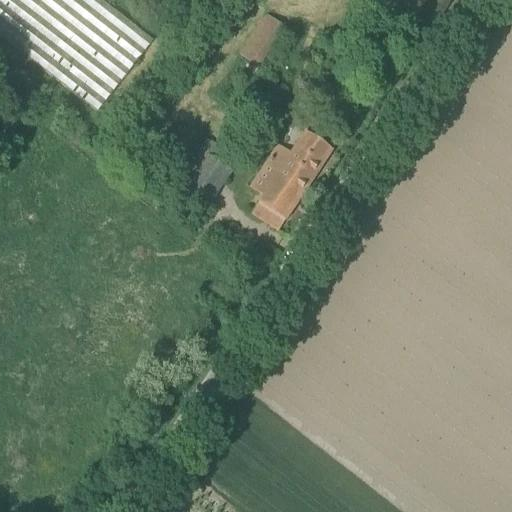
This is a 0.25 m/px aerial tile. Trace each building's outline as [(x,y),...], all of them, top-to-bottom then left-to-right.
[(0,0),(0,39),(97,115),(152,43),(97,0),(0,0)] [(258,70),(285,29),(265,16),(238,56),(246,61),(253,66),(258,70)] [(262,196),(250,215),(277,233),(332,152),(303,134),(288,156),(275,148),(249,187),(262,196)] [(0,139),(0,167),(13,148),(0,139)] [(207,210),(238,163),(206,142),(175,190),(207,210)]
